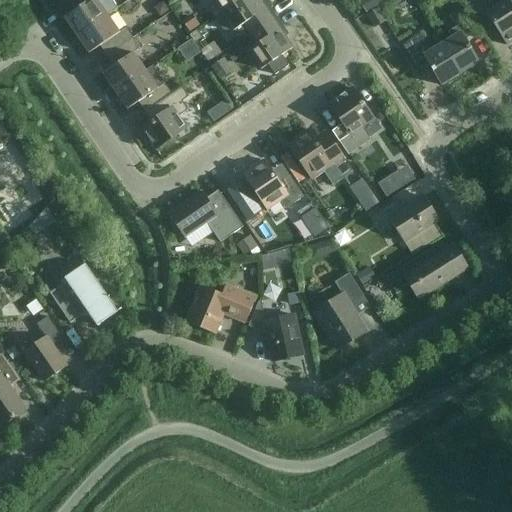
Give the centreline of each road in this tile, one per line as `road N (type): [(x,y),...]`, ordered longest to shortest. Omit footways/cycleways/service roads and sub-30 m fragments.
road 1 (residential): [(488,289),(315,394),(288,393),(181,343),(150,341),(124,352),(0,476)]
road 2 (residential): [(0,58),(14,46),(43,49),(136,183),(166,186),(357,55),(320,0)]
road 3 (residential): [(511,355),(317,465),(270,464),(214,436),(155,430),(130,444),(65,511)]
road 4 (residential): [(488,289),(493,269),(434,157),(448,132),(511,92)]
